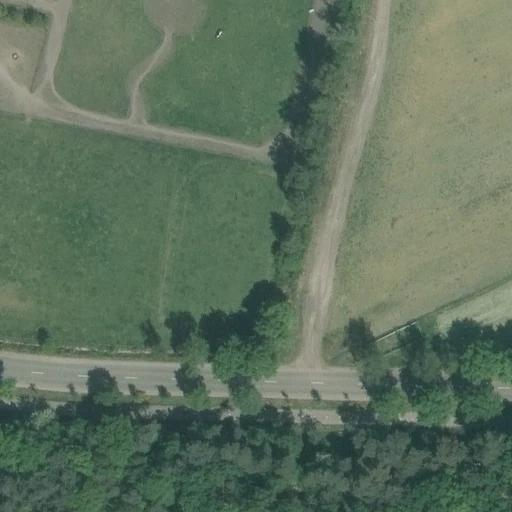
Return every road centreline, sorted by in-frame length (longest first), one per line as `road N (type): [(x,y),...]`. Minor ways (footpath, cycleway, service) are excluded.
road 1 (tertiary): [(0,369),(511,389)]
road 2 (track): [(289,383),(369,0)]
